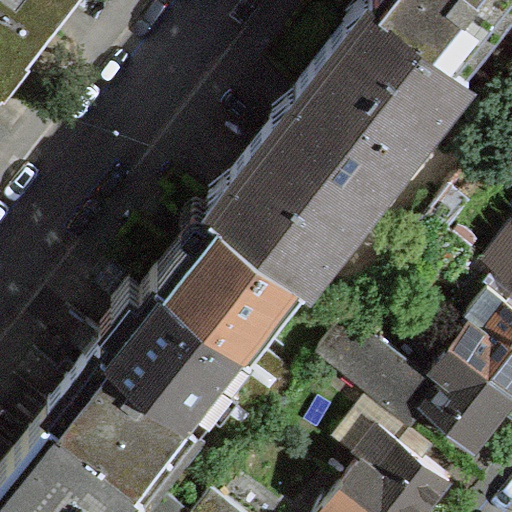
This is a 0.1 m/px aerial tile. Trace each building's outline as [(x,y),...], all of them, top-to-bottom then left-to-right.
[(56,0),(0,0),(0,72),(47,12),(56,0)] [(304,265),(465,60),(389,0),(357,0),(281,98),(209,190),(209,191),(304,265)] [(511,0),(389,0),(465,60),(511,0)] [(511,96),(479,138),(511,163),(511,96)] [(180,214),(187,219),(178,231),(155,259),(250,334),(304,265),(209,191),(204,197),(198,193),(194,192),(191,194),(180,208),(179,211),(180,214)] [(511,236),(493,260),(511,274),(511,236)] [(297,371),(250,334),(155,259),(154,259),(139,278),(128,270),(119,283),(110,294),(120,302),(100,327),(198,404),(243,439),(297,371)] [(449,336),(511,385),(511,299),(487,281),(464,311),(467,313),(449,336)] [(489,418),(511,388),(511,385),(449,336),(430,360),(443,371),(438,378),(347,307),(318,344),(369,384),(412,417),(424,402),(472,440),(489,418)] [(46,395),(47,397),(144,472),(198,404),(100,327),(94,334),(46,395)] [(412,417),(369,384),(332,431),(358,451),(341,473),(390,511),(414,511),(418,508),(447,471),(399,433),(412,417)] [(0,456),(0,511),(185,511),(188,509),(189,508),(144,472),(47,397),(0,456)] [(390,511),(341,473),(322,497),(335,508),(332,511),(390,511)] [(249,511),(210,481),(189,508),(188,509),(192,511),(249,511)]
